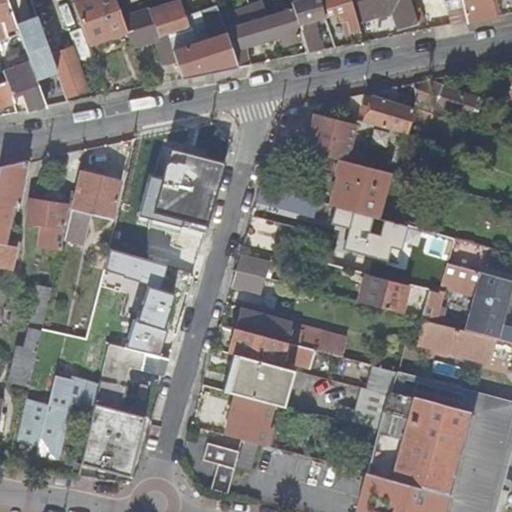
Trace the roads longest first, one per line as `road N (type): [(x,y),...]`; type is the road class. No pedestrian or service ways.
road 1 (residential): [(155,503),(257,112),(254,96)]
road 2 (residential): [(254,96),(511,48)]
road 3 (residential): [(0,142),(254,96)]
road 4 (residential): [(155,503),(111,509),(0,492)]
